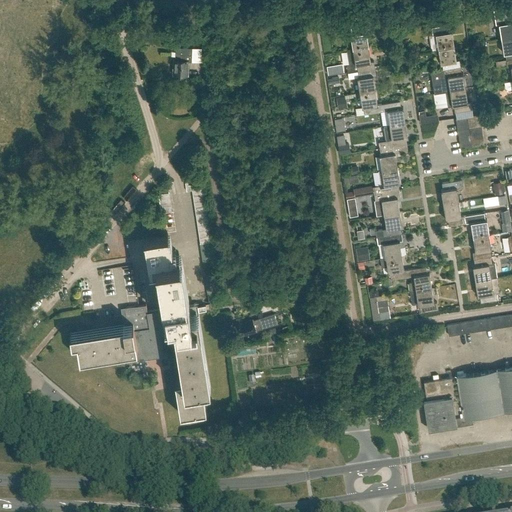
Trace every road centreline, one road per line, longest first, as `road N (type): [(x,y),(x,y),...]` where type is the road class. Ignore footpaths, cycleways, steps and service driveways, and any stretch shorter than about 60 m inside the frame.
road 1 (residential): [(369,466),(363,423),(215,445),(118,443),(38,379)]
road 2 (tertiary): [(0,505),(252,509),(351,497)]
road 3 (tertiary): [(347,469),(201,484),(0,480)]
road 4 (residential): [(6,352),(162,162)]
road 5 (track): [(190,131),(205,139),(231,289),(245,302),(270,301)]
road 6 (residential): [(162,162),(118,19)]
road 7 (tertiary): [(511,443),(391,462)]
